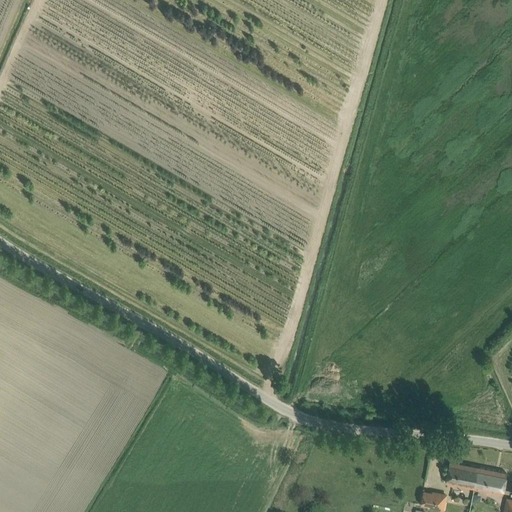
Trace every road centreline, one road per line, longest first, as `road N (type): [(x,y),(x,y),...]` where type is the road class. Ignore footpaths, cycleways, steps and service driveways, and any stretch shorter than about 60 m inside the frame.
road 1 (unclassified): [(511,445),(303,419),(0,242)]
road 2 (track): [(267,400),(378,0)]
